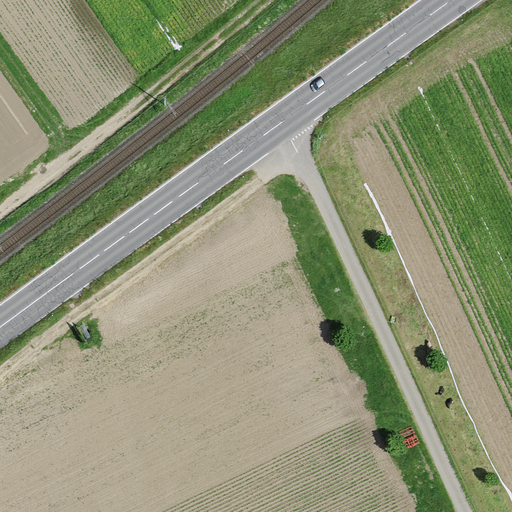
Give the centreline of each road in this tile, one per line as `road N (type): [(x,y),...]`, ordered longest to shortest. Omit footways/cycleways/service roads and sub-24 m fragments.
road 1 (unclassified): [(282,121),(462,511)]
road 2 (track): [(297,152),(0,372)]
road 3 (primary): [(0,332),(282,121)]
road 4 (track): [(264,0),(0,211)]
road 5 (primary): [(282,121),(451,0)]
